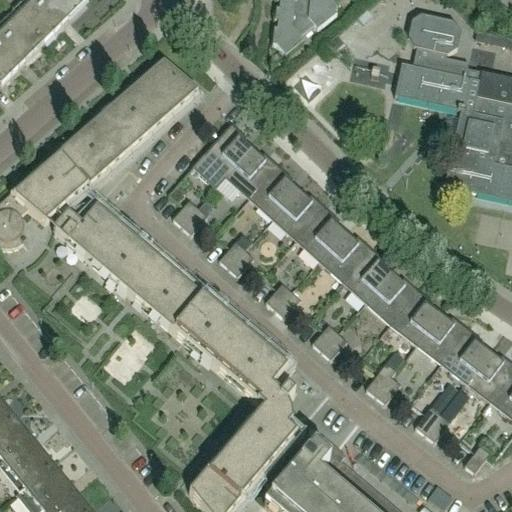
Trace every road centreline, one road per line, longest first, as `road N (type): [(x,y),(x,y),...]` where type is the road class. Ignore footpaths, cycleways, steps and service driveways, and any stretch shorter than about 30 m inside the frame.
road 1 (residential): [(251,77),(116,181),(104,208),(452,481),(482,491),(511,472)]
road 2 (residential): [(511,314),(363,193),(251,77)]
road 3 (residential): [(150,511),(0,326)]
road 4 (residential): [(0,144),(161,0)]
